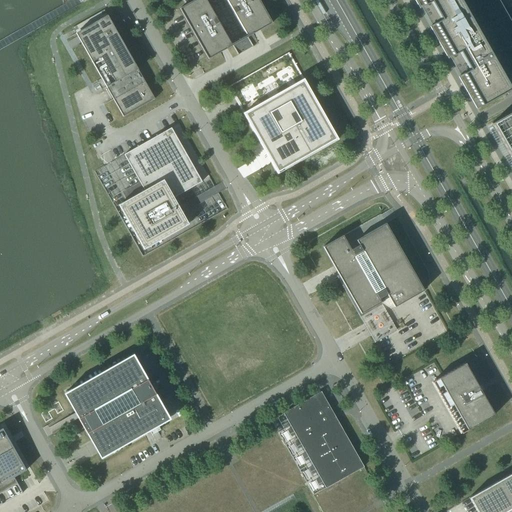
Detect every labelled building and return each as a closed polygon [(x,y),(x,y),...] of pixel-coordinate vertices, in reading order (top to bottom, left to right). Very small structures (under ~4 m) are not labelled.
[(232,46),(247,38),(257,32),(260,30),(272,24),(258,0),(182,0),(186,5),(179,9),(206,57),(208,60),(220,53),(224,51),(227,49),(232,46)] [(453,56),(469,70),(458,77),(476,109),(511,88),(511,24),(498,0),(414,0),(419,9),(425,6),(435,24),(429,27),(448,59),(453,56)] [(104,10),(72,28),(81,44),(101,78),(113,100),(123,117),(155,99),(113,26),(108,17),(104,10)] [(240,109),(243,114),(262,148),(277,174),(338,140),(302,76),(289,53),(228,87),(235,101),(240,109)] [(511,111),(491,124),(511,160),(511,111)] [(144,191),(118,205),(144,250),(189,225),(173,198),(202,182),(171,128),(124,155),(144,191)] [(360,314),(361,314),(370,309),(381,303),(379,299),(387,294),(394,307),(424,291),(385,224),(356,240),(356,241),(348,245),(343,236),(323,247),(334,267),(360,314)] [(370,309),(361,314),(366,323),(376,318),(370,309)] [(94,446),(101,458),(158,426),(165,422),(170,419),(133,354),(64,394),(74,412),(76,415),(78,418),(91,440),(94,446)] [(432,382),(461,434),(494,415),(465,363),(432,382)] [(283,413),(288,422),(273,430),(224,458),(128,511),(273,511),(295,499),(293,495),(301,490),(313,511),(388,511),(385,505),(380,496),(364,468),(335,417),(329,420),(324,412),(329,409),(325,401),(313,408),(308,399),(283,413)] [(0,493),(17,484),(14,477),(26,470),(2,428),(0,429),(0,493)] [(511,511),(511,473),(469,498),(476,511),(505,511),(511,508),(511,511)]
